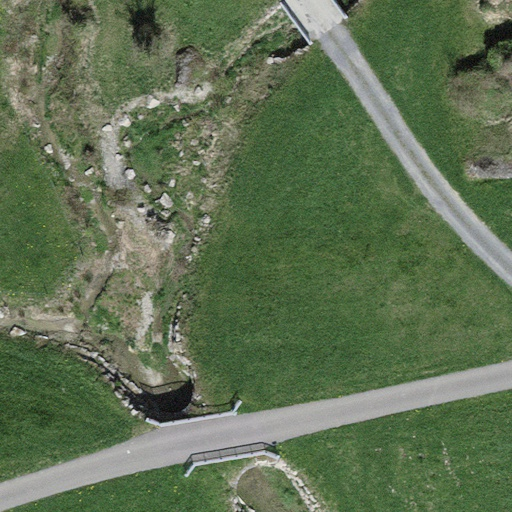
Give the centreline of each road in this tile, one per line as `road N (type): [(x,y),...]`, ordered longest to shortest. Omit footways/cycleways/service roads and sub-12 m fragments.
road 1 (track): [(511,373),(175,444),(0,500)]
road 2 (track): [(511,262),(436,180),(304,0)]
